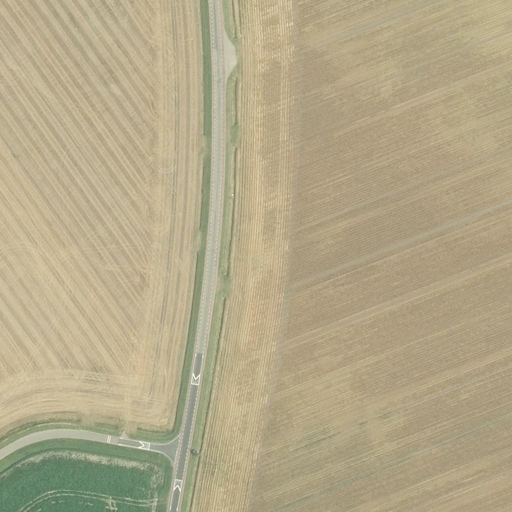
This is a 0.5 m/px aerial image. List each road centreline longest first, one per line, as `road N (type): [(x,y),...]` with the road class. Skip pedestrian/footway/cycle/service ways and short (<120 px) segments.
road 1 (tertiary): [(183,451),(215,212),(215,0)]
road 2 (unclassified): [(0,455),(59,434),(183,451)]
